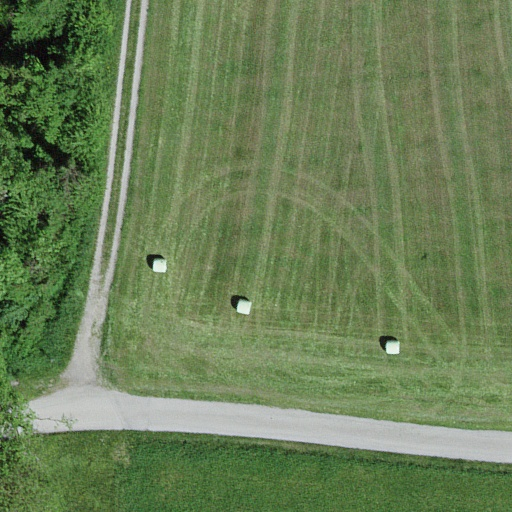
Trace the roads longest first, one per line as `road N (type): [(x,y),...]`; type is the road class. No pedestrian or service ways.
road 1 (track): [(511,453),(77,425)]
road 2 (track): [(136,0),(123,139),(77,425)]
